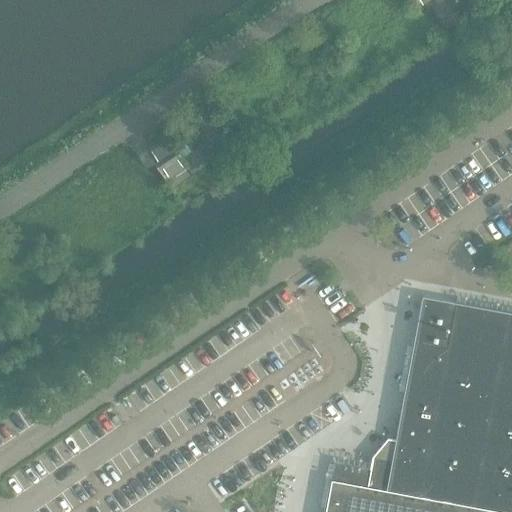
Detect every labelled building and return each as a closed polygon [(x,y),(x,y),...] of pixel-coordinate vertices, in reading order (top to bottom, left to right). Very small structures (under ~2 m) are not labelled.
[(454,6),(450,0),(422,0),(424,2),(426,0),(437,0),(445,12),(454,6)] [(431,6),(422,13),(432,27),(441,21),(431,6)] [(228,130),(213,107),(209,102),(199,109),(202,114),(196,117),(212,141),(228,130)] [(165,137),(146,151),(165,180),(185,166),(179,158),(189,151),(180,138),(170,144),(165,137)] [(397,441),(388,489),(511,511),(511,312),(456,302),(424,296),(408,384),(400,423),(397,441)] [(511,511),(388,489),(397,441),(389,440),(375,457),(374,461),(373,461),(372,463),(371,468),(336,462),(327,511),(511,511)]
